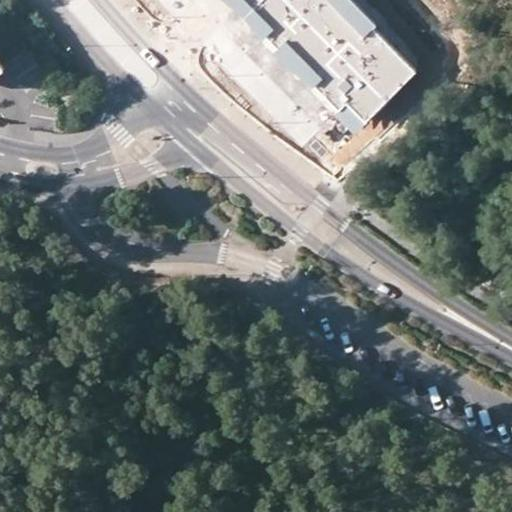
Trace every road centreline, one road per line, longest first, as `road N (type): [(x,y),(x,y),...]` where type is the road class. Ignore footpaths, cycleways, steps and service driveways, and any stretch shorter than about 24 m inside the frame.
road 1 (secondary): [(192,142),(360,274),(511,354)]
road 2 (secondary): [(511,339),(302,193)]
road 3 (residential): [(0,176),(58,184),(112,179),(192,142)]
road 4 (secondary): [(302,193),(154,58)]
road 5 (residential): [(302,193),(270,185),(181,115),(153,105)]
road 6 (residential): [(153,105),(106,142),(74,153),(0,145)]
road 7 (secondary): [(52,0),(153,105)]
